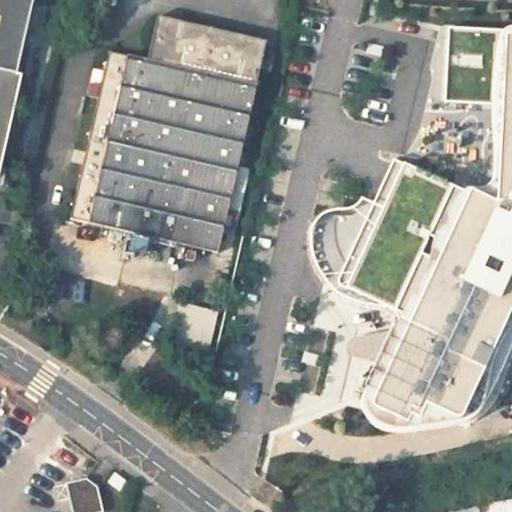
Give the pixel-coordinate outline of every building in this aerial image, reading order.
[(0,0),(0,70),(8,72),(25,0),(0,0)] [(511,34),(456,17),(430,96),(482,113),(457,190),(378,165),(336,295),(374,307),(354,368),(327,360),(325,366),(313,362),(307,381),(349,394),(341,416),(390,432),(396,414),(435,426),(439,412),(464,420),(504,297),(507,298),(511,281),(511,34)] [(102,58),(63,222),(211,260),(258,47),(154,24),(144,68),(102,58)] [(0,140),(17,74),(8,72),(0,70),(0,140)] [(272,126),(265,178),(301,182),(308,130),(272,126)] [(206,351),(210,310),(173,306),(169,347),(206,351)] [(108,474),(102,482),(117,492),(122,483),(108,474)] [(81,479),(60,484),(66,511),(97,511),(92,487),(81,479)]
